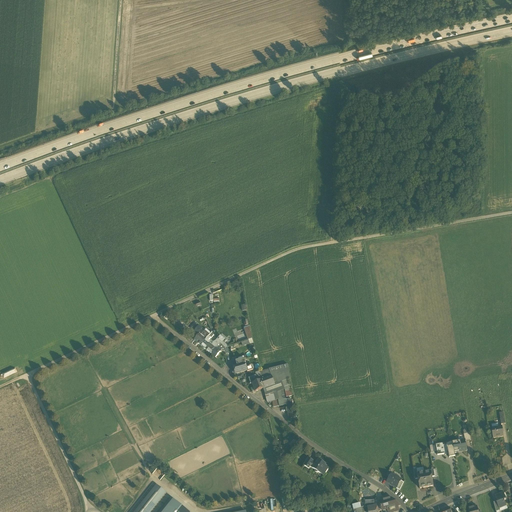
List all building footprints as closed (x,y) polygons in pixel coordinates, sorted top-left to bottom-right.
[(194,340),(201,346),(206,340),(203,338),(205,336),(203,335),(204,333),(203,332),(201,330),(202,328),(199,325),(198,327),(194,331),(198,335),(194,340)] [(252,338),(250,327),(244,329),(248,340),(252,338)] [(220,336),(214,343),(219,346),(220,344),(224,347),(225,348),(228,348),(227,346),(222,342),(225,339),(220,336)] [(207,351),(211,354),(216,348),(212,345),(209,342),(206,340),(201,346),(207,351)] [(217,349),(216,348),(211,354),(215,358),(220,352),(217,349)] [(237,366),(235,366),(236,370),(235,371),(236,374),(246,371),(245,368),(246,368),(246,367),(245,364),(245,363),(237,366)] [(269,370),(270,373),(283,369),(283,371),(288,369),(288,365),(269,370)] [(281,383),(287,380),(283,371),(283,369),(270,373),(272,377),(274,385),(281,383)] [(251,385),(252,385),(252,384),(262,381),(272,377),(270,373),(269,370),(260,373),(260,375),(255,377),(255,376),(249,379),(251,385)] [(274,385),(272,377),(262,381),(265,389),(274,385)] [(265,389),(262,381),(252,384),(252,385),(254,388),(255,392),(263,389),(265,389)] [(265,395),(266,395),(283,390),(285,390),(284,388),(283,388),(281,383),(274,385),(265,389),(263,389),(265,395)] [(283,390),(266,395),(268,403),(278,400),(278,401),(283,399),(282,396),(284,395),(283,390)] [(286,400),(278,402),(279,406),(287,405),(289,419),(294,418),(291,400),(286,400)] [(492,429),(494,439),(503,437),(502,428),(492,429)] [(452,443),(453,447),(454,453),(459,452),(459,451),(466,450),(466,451),(467,451),(465,442),(465,440),(465,439),(460,440),(460,441),(452,443)] [(288,445),(293,450),(298,445),(293,440),(288,445)] [(435,445),(437,456),(445,454),(444,448),(444,446),(443,444),(435,445)] [(303,466),(309,469),(310,467),(313,462),(308,458),(303,466)] [(329,468),(325,466),(324,465),(324,466),(320,463),(319,464),(316,464),(315,464),(313,462),(310,467),(315,471),(316,472),(317,473),(318,473),(319,473),(320,472),(325,474),(329,468)] [(420,489),(426,488),(424,474),(424,472),(417,473),(418,479),(420,489)] [(431,473),(424,474),(426,488),(433,487),(432,477),(431,473)] [(397,488),(401,481),(402,480),(399,479),(394,476),(392,474),(387,482),(390,484),(390,485),(393,487),(394,486),(397,488)] [(150,511),(166,493),(156,486),(134,511),(150,511)] [(497,503),(499,509),(506,507),(504,501),(506,500),(503,493),(495,497),(497,503)] [(387,510),(387,511),(395,511),(399,511),(398,507),(400,506),(391,499),(379,502),(380,504),(381,508),(382,511),(387,510)] [(163,511),(187,511),(173,500),(163,511)]
